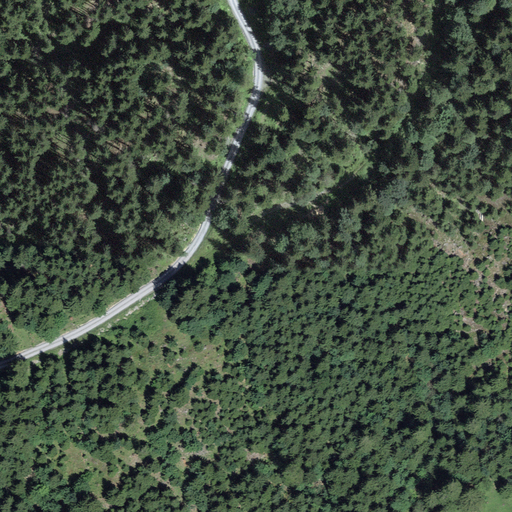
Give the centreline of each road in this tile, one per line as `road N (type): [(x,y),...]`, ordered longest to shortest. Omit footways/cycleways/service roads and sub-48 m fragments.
road 1 (unclassified): [(232,0),(255,48),(256,94),(199,237),(173,270),(103,317),(0,365)]
road 2 (track): [(156,282),(359,172),(430,80),(439,0)]
